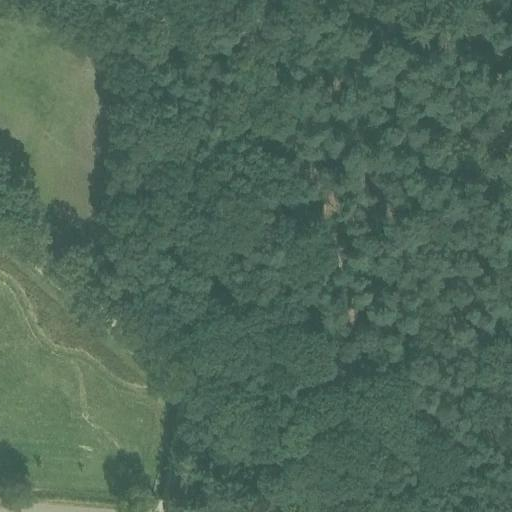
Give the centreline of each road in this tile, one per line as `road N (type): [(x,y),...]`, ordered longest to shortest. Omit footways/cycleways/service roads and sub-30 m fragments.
road 1 (track): [(271,0),(164,511)]
road 2 (track): [(0,225),(336,511)]
road 3 (unknown): [(267,13),(306,28),(368,31),(511,88)]
